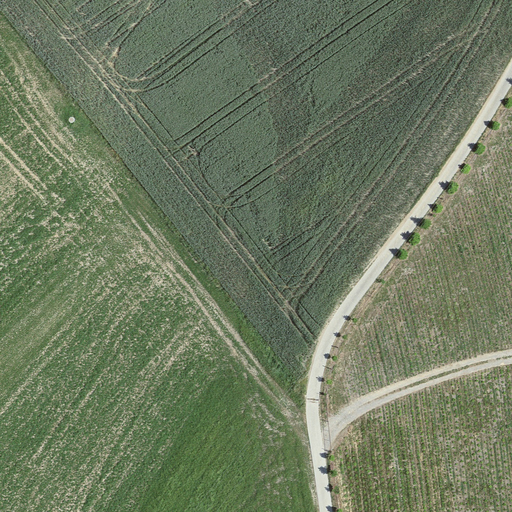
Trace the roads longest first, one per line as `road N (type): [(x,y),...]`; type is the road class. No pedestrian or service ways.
road 1 (track): [(328,511),(314,399),(320,359),(348,305),(511,76)]
road 2 (track): [(318,430),(403,387),(511,356)]
road 3 (track): [(403,387),(422,511)]
